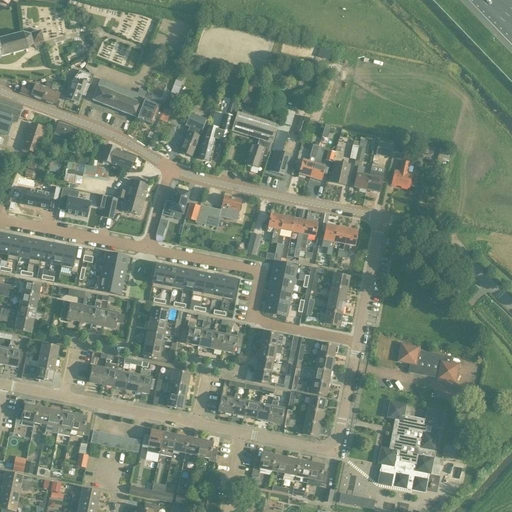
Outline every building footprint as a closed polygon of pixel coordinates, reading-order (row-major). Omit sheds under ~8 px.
[(27,50),(32,44),(34,46),(35,49),(44,46),(40,32),(29,34),(29,36),(22,34),(22,32),(20,33),(21,34),(0,39),(0,58),(0,59),(0,57),(13,54),(13,55),(14,55),(14,54),(25,51),(25,52),(27,52),(27,50)] [(329,60),(331,52),(319,49),(317,57),(329,60)] [(236,74),(223,70),(221,81),(243,87),(245,76),(242,75),(236,74)] [(70,84),(65,99),(78,104),(85,84),(90,85),(93,76),(81,71),(77,81),(80,82),(78,87),(70,84)] [(143,100),(146,93),(139,90),(137,94),(100,80),(92,101),(136,118),(143,100)] [(171,92),(177,94),(182,83),(176,81),(176,80),(171,92)] [(256,94),(259,83),(248,80),(245,91),(256,94)] [(51,90),(47,89),(42,102),(55,106),(61,88),(53,85),(51,90)] [(42,102),(47,89),(39,86),(34,86),(29,86),(28,90),(21,87),(19,94),(42,102)] [(242,96),(241,101),(243,104),(249,105),(253,104),(254,99),(252,96),(245,95),(242,96)] [(17,123),(22,108),(0,99),(0,133),(3,135),(8,120),(17,123)] [(136,118),(135,119),(143,122),(144,121),(152,124),(154,119),(159,121),(165,104),(158,101),(157,105),(143,100),(136,118)] [(272,144),(278,125),(237,113),(231,132),(259,140),(257,147),(252,145),(245,164),(259,169),(263,156),(266,157),(270,143),(272,144)] [(192,129),(191,134),(188,133),(186,137),(180,152),(192,156),(197,142),(206,121),(191,115),(186,127),(192,129)] [(198,158),(210,162),(216,139),(218,140),(217,140),(226,142),(232,117),(224,115),(220,129),(207,126),(202,141),(198,158)] [(299,120),(295,135),(301,137),(305,122),(299,120)] [(71,140),(75,129),(59,123),(55,135),(71,140)] [(35,153),(43,129),(31,125),(30,130),(26,129),(24,136),(28,137),(23,152),(28,154),(29,151),(35,153)] [(282,152),(288,132),(286,131),(285,133),(278,131),(272,150),(275,151),(269,172),(284,176),(290,155),(282,152)] [(66,153),(69,144),(62,141),(59,150),(66,153)] [(378,144),(376,154),(392,158),(394,147),(389,146),(389,144),(379,142),(379,144),(378,144)] [(129,171),(135,157),(107,146),(102,161),(129,171)] [(318,150),(319,147),(315,146),(314,146),(313,146),(310,156),(310,157),(309,162),(302,160),(298,175),(299,175),(298,177),(304,179),(305,177),(310,179),(318,150)] [(349,159),(356,160),(358,147),(352,146),(349,159)] [(425,155),(438,156),(439,148),(426,146),(425,155)] [(318,150),(310,179),(321,182),(325,167),(319,166),(324,149),(319,147),(318,150)] [(358,147),(356,160),(362,162),(365,149),(358,147)] [(394,147),(392,158),(402,160),(405,149),(394,147)] [(405,153),(421,157),(423,151),(406,147),(405,153)] [(328,151),(325,161),(326,161),(331,163),(334,153),(329,152),(328,151)] [(392,185),(408,188),(411,175),(407,174),(409,163),(401,162),(399,172),(395,171),(392,185)] [(67,169),(65,181),(80,184),(82,175),(82,172),(84,166),(68,163),(67,169)] [(345,186),(349,166),(335,163),(331,183),(345,186)] [(49,170),(58,172),(59,166),(51,164),(49,170)] [(82,172),(82,175),(107,180),(109,170),(84,165),(84,166),(82,172)] [(366,191),(369,177),(362,175),(364,169),(358,167),(354,188),(366,191)] [(369,177),(366,191),(378,193),(382,174),(377,173),(370,172),(369,177)] [(144,201),(148,186),(131,181),(127,193),(118,191),(116,198),(124,200),(125,196),(130,197),(144,201)] [(28,189),(25,204),(49,209),(51,198),(58,200),(60,189),(53,187),(52,194),(28,189)] [(165,201),(161,215),(172,218),(174,213),(182,215),(188,193),(175,189),(171,203),(165,201)] [(63,190),(59,206),(66,208),(65,212),(65,213),(86,218),(90,203),(76,200),(78,193),(63,190)] [(99,196),(97,204),(104,205),(106,197),(99,196)] [(144,201),(130,197),(129,200),(126,199),(122,212),(140,217),(144,201)] [(200,207),(200,208),(196,222),(195,222),(195,224),(217,228),(220,217),(237,221),(239,211),(241,201),(224,197),(221,212),(200,207)] [(113,219),(117,200),(108,198),(103,217),(113,219)] [(186,218),(195,222),(196,222),(200,208),(190,204),(186,218)] [(271,215),(268,228),(273,229),(274,229),(273,235),(279,236),(280,230),(282,217),(271,215)] [(282,217),(280,230),(292,232),(294,219),(283,217),(282,217)] [(294,219),(292,232),(299,234),(297,240),(302,241),(304,235),(306,222),(294,219)] [(304,235),(302,241),(306,242),(308,236),(316,237),(318,224),(306,222),(304,235)] [(323,241),(321,247),(327,248),(328,246),(333,247),(333,243),(336,227),(326,225),(323,241)] [(158,227),(156,236),(163,238),(165,229),(158,227)] [(336,227),(333,243),(344,245),(347,230),(336,227)] [(344,245),(343,251),(348,252),(349,246),(355,247),(358,232),(347,230),(344,245)] [(1,235),(0,240),(0,253),(8,255),(12,237),(1,235)] [(256,257),(261,237),(252,235),(247,254),(256,257)] [(8,255),(7,260),(18,262),(19,258),(19,257),(22,239),(12,237),(8,255)] [(22,239),(19,257),(19,258),(29,259),(29,260),(33,241),(22,239)] [(29,259),(28,264),(40,266),(40,262),(43,244),(33,241),(29,260),(29,259)] [(244,243),(235,244),(235,252),(244,252),(244,243)] [(43,244),(40,262),(51,264),(54,246),(43,244)] [(277,245),(274,262),(280,263),(284,246),(277,245)] [(54,246),(51,264),(61,266),(65,248),(54,246)] [(61,266),(60,268),(71,270),(71,273),(77,274),(80,261),(74,260),(76,250),(65,248),(61,266)] [(101,266),(103,267),(103,266),(125,270),(128,258),(104,253),(101,266)] [(275,263),(272,276),(294,280),(296,267),(275,263)] [(156,265),(151,288),(162,290),(166,267),(156,265)] [(101,278),(101,279),(123,283),(125,270),(103,266),(103,267),(101,278)] [(166,267),(162,290),(172,292),(173,290),(172,290),(176,269),(166,267)] [(176,269),(172,290),(173,290),(183,292),(183,290),(186,271),(176,269)] [(186,271),(183,290),(192,292),(193,292),(196,273),(186,271)] [(192,292),(191,296),(202,298),(206,275),(196,273),(193,292),(192,292)] [(206,275),(202,298),(212,300),(216,277),(206,275)] [(333,275),(331,287),(347,291),(349,278),(333,275)] [(272,276),(270,288),(291,292),(294,280),(272,276)] [(96,277),(94,291),(120,296),(123,283),(101,279),(101,278),(96,277)] [(216,277),(212,300),(222,302),(223,300),(222,300),(226,279),(216,277)] [(226,279),(222,300),(223,300),(233,302),(237,281),(226,279)] [(0,290),(12,293),(14,287),(0,283),(0,290)] [(24,283),(21,295),(38,298),(40,286),(24,283)] [(328,299),(345,303),(347,291),(331,287),(328,299)] [(270,288),(267,300),(289,305),(291,292),(270,288)] [(0,296),(11,298),(12,293),(0,290),(0,296)] [(21,295),(19,307),(35,310),(38,298),(21,295)] [(328,299),(326,312),(342,315),(345,303),(328,299)] [(267,300),(265,313),(286,318),(289,305),(267,300)] [(90,325),(102,327),(105,311),(99,310),(101,304),(95,302),(94,309),(90,325)] [(67,320),(78,322),(82,306),(64,303),(61,319),(67,320)] [(78,322),(90,325),(94,309),(82,306),(78,322)] [(8,317),(16,318),(33,322),(35,310),(19,307),(18,312),(5,309),(3,316),(8,317)] [(152,309),(150,321),(166,324),(168,312),(152,309)] [(105,311),(102,327),(114,330),(115,323),(121,324),(123,316),(117,315),(117,314),(105,311)] [(340,327),(342,315),(326,312),(323,324),(340,327)] [(30,334),(33,322),(16,318),(14,331),(30,334)] [(150,321),(147,333),(163,336),(168,337),(169,332),(164,331),(166,324),(150,321)] [(186,344),(198,347),(201,331),(194,330),(196,323),(189,321),(187,329),(189,329),(186,344)] [(213,334),(201,331),(198,347),(210,349),(213,334)] [(147,333),(145,345),(161,348),(163,336),(147,333)] [(283,337),(263,333),(261,346),(276,349),(277,342),(282,343),(283,337)] [(210,349),(221,352),(225,336),(213,334),(210,349)] [(236,338),(225,336),(221,352),(233,354),(235,348),(241,350),(243,336),(237,335),(236,338)] [(453,362),(454,356),(421,351),(422,346),(402,343),(399,362),(410,364),(409,373),(458,381),(461,364),(453,362)] [(42,344),(40,357),(56,360),(58,348),(42,344)] [(9,345),(8,350),(5,366),(17,369),(20,353),(13,351),(14,346),(9,345)] [(159,359),(161,348),(145,345),(143,356),(159,359)] [(320,345),(318,358),(333,361),(336,348),(320,345)] [(261,346),(258,358),(273,361),(275,355),(280,356),(281,350),(276,349),(261,346)] [(8,350),(0,348),(0,365),(5,366),(8,350)] [(40,357),(37,368),(53,371),(56,360),(40,357)] [(258,358),(256,370),(271,373),(273,361),(258,358)] [(315,370),(331,373),(333,361),(318,358),(315,370)] [(105,363),(104,370),(101,382),(101,386),(113,388),(116,372),(117,366),(109,364),(110,361),(106,360),(105,363)] [(29,377),(31,367),(29,366),(24,365),(22,375),(29,377)] [(101,386),(101,382),(104,370),(92,367),(89,383),(101,386)] [(51,384),(53,372),(53,371),(37,368),(35,380),(51,384)] [(271,373),(256,370),(253,383),(268,386),(271,374),(271,373)] [(315,370),(313,382),(328,385),(331,373),(315,370)] [(174,371),(171,383),(187,387),(190,374),(174,371)] [(125,390),(128,374),(116,372),(113,388),(125,390)] [(139,377),(128,374),(125,390),(136,393),(139,377)] [(139,377),(136,393),(148,395),(149,389),(151,380),(151,379),(139,377)] [(326,398),(328,385),(313,382),(311,390),(308,389),(307,394),(311,395),(310,395),(326,398)] [(171,383),(169,395),(185,399),(187,387),(171,383)] [(231,415),(243,417),(246,402),(240,401),(241,396),(235,394),(234,400),(231,415)] [(183,411),(185,399),(169,395),(166,407),(183,411)] [(231,415),(234,400),(222,397),(219,413),(231,415)] [(304,411),(307,411),(323,414),(325,401),(310,398),(308,405),(305,404),(304,411)] [(243,417),(244,418),(256,420),(259,405),(246,402),(243,417)] [(272,402),(271,407),(268,422),(281,425),(284,410),(277,408),(278,403),(272,402)] [(379,485),(393,488),(408,491),(408,489),(412,489),(412,491),(426,494),(429,475),(439,477),(442,461),(435,460),(439,437),(430,435),(432,428),(441,430),(444,414),(428,411),(426,421),(405,417),(407,406),(391,403),(388,419),(397,421),(391,451),(382,449),(379,465),(382,465),(381,473),(379,485)] [(15,422),(21,423),(21,426),(33,428),(34,424),(38,408),(25,405),(24,411),(18,409),(15,422)] [(256,420),(268,422),(271,407),(259,405),(256,420)] [(34,424),(47,426),(50,410),(38,408),(34,424)] [(50,410),(47,426),(58,429),(62,413),(50,410)] [(307,411),(305,423),(320,426),(323,414),(307,411)] [(58,429),(57,435),(70,437),(71,431),(74,415),(62,413),(58,429)] [(87,418),(74,415),(71,431),(77,433),(76,437),(82,438),(83,436),(88,437),(91,424),(85,423),(87,418)] [(318,439),(320,426),(305,423),(302,436),(318,439)] [(97,445),(99,433),(93,431),(90,444),(97,445)] [(142,448),(148,449),(147,453),(159,455),(164,434),(152,431),(151,437),(145,435),(142,448)] [(97,445),(102,446),(105,434),(99,433),(97,445)] [(109,448),(111,435),(105,434),(102,446),(109,448)] [(176,436),(164,434),(159,455),(172,458),(173,452),(176,436)] [(109,448),(114,449),(117,437),(111,435),(109,448)] [(184,454),(188,438),(176,436),(173,452),(184,454)] [(114,449),(120,450),(123,438),(117,437),(114,449)] [(126,451),(129,439),(123,438),(120,450),(126,451)] [(197,457),(200,441),(188,438),(184,454),(197,457)] [(126,451),(132,452),(134,440),(129,439),(126,451)] [(138,454),(140,441),(134,440),(132,452),(138,454)] [(213,444),(200,441),(197,457),(209,460),(209,462),(215,463),(218,450),(212,449),(213,444)] [(271,473),(275,456),(262,454),(261,459),(255,458),(253,471),(259,472),(260,471),(271,473)] [(85,468),(87,457),(79,455),(77,467),(85,468)] [(287,459),(275,456),(271,473),(283,475),(287,459)] [(299,461),(287,459),(283,475),(295,478),(299,461)] [(311,463),(299,461),(295,478),(308,480),(311,463)] [(25,473),(31,474),(33,463),(27,462),(25,473)] [(13,471),(23,473),(24,465),(14,463),(13,471)] [(311,463),(308,480),(319,483),(319,484),(326,485),(328,473),(322,472),(323,466),(311,463)] [(48,478),(50,471),(48,471),(49,470),(38,468),(37,475),(48,478)] [(50,471),(48,478),(61,480),(62,474),(50,471)] [(3,481),(29,486),(30,483),(22,481),(23,477),(5,473),(3,481)] [(28,490),(29,486),(3,481),(1,490),(19,494),(20,489),(28,490)] [(52,484),(51,492),(57,493),(59,486),(52,484)] [(151,498),(152,491),(131,487),(129,494),(151,498)] [(74,492),(73,496),(99,501),(101,492),(82,489),(81,494),(74,492)] [(1,490),(0,497),(0,499),(25,505),(26,501),(18,500),(19,494),(1,490)] [(164,493),(152,491),(151,498),(163,501),(164,493)] [(323,503),(331,505),(333,492),(326,491),(323,503)] [(173,495),(164,493),(163,501),(171,503),(173,495)] [(177,494),(175,503),(187,506),(189,496),(177,494)] [(208,510),(211,497),(205,495),(202,509),(208,510)] [(97,510),(99,501),(73,496),(72,500),(79,502),(78,507),(97,510)] [(24,509),(25,505),(0,499),(0,508),(16,511),(17,507),(24,509)] [(363,509),(373,511),(375,502),(365,499),(363,509)]
